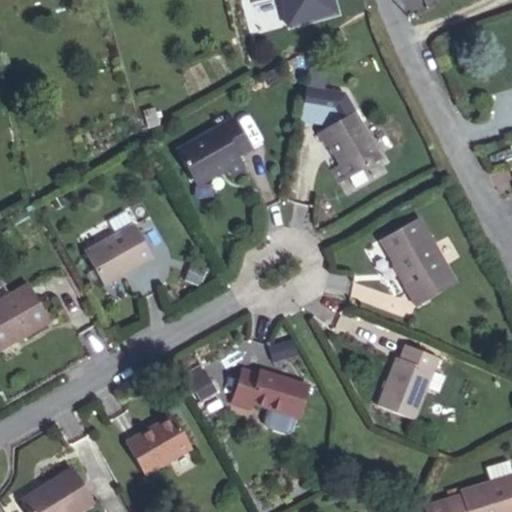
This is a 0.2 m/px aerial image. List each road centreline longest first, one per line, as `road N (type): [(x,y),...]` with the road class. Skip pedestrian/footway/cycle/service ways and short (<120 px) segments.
road 1 (residential): [(0,430),(276,269)]
road 2 (residential): [(386,0),(511,254)]
